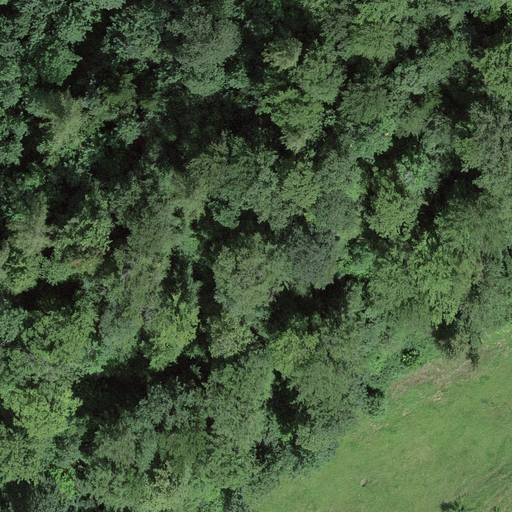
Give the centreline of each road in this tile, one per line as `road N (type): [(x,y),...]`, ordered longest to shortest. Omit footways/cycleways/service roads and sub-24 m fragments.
road 1 (track): [(186,511),(398,409),(511,368)]
road 2 (track): [(131,0),(0,184)]
road 3 (track): [(0,367),(131,347)]
